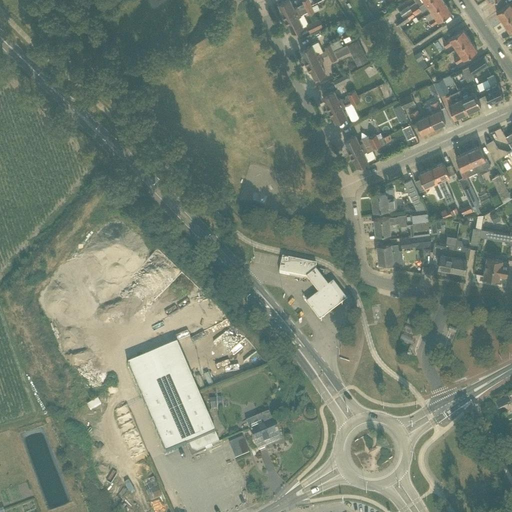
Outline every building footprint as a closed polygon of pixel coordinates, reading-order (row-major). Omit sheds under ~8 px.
[(289,0),(286,0),(278,4),(285,18),(311,5),(308,0),(303,0),(302,1),(304,4),(294,9),(289,0)] [(427,0),(414,0),(416,1),(410,6),(413,10),(427,0)] [(443,0),(427,0),(413,10),(412,10),(415,15),(422,11),(422,12),(429,7),(431,11),(445,2),(443,0)] [(511,6),(511,0),(496,12),(503,21),(511,15),(511,8),(511,7),(511,6)] [(445,2),(431,11),(435,16),(429,21),(432,25),(451,12),(445,2)] [(311,5),(285,18),(292,32),(303,26),(298,17),(307,12),(309,15),(315,13),(315,12),(320,9),(317,4),(312,6),(311,5)] [(413,10),(410,6),(409,5),(399,12),(403,17),(412,10),(413,10)] [(509,31),(511,29),(511,15),(503,21),(509,31)] [(319,18),(306,24),(310,33),(323,27),(319,18)] [(457,48),(470,39),(463,29),(443,43),(446,47),(453,43),(457,48)] [(453,58),(456,63),(477,49),(470,39),(457,48),(460,53),(453,58)] [(307,64),(321,57),(328,54),(334,51),(333,50),(342,46),(339,40),(324,47),(326,50),(324,51),(319,42),(300,50),(307,64)] [(358,40),(347,45),(357,66),(368,61),(358,40)] [(334,51),(328,54),(332,61),(337,59),(334,51)] [(468,66),(469,66),(473,75),(488,65),(482,56),(468,66)] [(321,57),(307,64),(314,78),(325,73),(321,63),(323,62),(321,57)] [(426,65),(422,58),(418,61),(424,70),(428,67),(426,65)] [(375,63),(365,66),(368,76),(378,73),(375,63)] [(454,72),(453,66),(436,71),(438,77),(454,72)] [(473,75),(469,66),(462,69),(467,81),(474,78),(473,75)] [(336,86),(350,80),(347,74),(333,80),(336,86)] [(491,87),(485,89),(484,88),(479,91),(483,100),(488,97),(490,101),(491,101),(501,97),(503,95),(493,74),(487,77),(491,87)] [(450,75),(433,82),(439,95),(449,91),(446,85),(454,82),(450,75)] [(433,83),(427,86),(432,95),(437,93),(433,83)] [(466,87),(458,91),(462,98),(468,112),(481,106),(471,84),(466,87)] [(358,96),(355,90),(347,94),(350,100),(358,96)] [(454,118),(468,112),(462,98),(458,91),(458,90),(445,96),(454,118)] [(329,109),(343,102),(341,99),(338,100),(334,91),(323,96),(329,109)] [(399,99),(403,109),(416,104),(411,94),(399,99)] [(360,100),(358,96),(350,100),(352,104),(360,100)] [(427,114),(433,127),(445,122),(440,109),(441,109),(437,100),(431,103),(434,111),(427,114)] [(343,102),(329,109),(335,122),(347,117),(342,108),(345,107),(343,102)] [(421,133),(433,127),(427,114),(420,117),(417,110),(411,112),(414,121),(416,120),(421,133)] [(402,128),(406,139),(414,135),(410,124),(402,128)] [(350,153),(384,137),(382,131),(369,137),(368,135),(360,139),(362,142),(360,143),(356,135),(344,140),(350,153)] [(368,161),(364,152),(366,151),(367,153),(375,149),(374,148),(390,141),(387,135),(384,137),(350,153),(357,166),(368,161)] [(502,156),(502,155),(493,140),(486,144),(490,150),(489,151),(495,160),(502,156)] [(480,146),(468,151),(477,172),(482,182),(485,181),(481,173),(489,169),(488,167),(491,166),(487,158),(486,159),(480,146)] [(511,149),(502,155),(502,156),(495,160),(502,172),(500,174),(510,197),(511,196),(511,149)] [(477,172),(468,151),(456,157),(462,170),(461,170),(464,178),(477,172)] [(443,178),(449,176),(443,162),(431,168),(444,196),(450,194),(443,178)] [(425,186),(431,184),(437,199),(444,196),(431,168),(419,174),(421,178),(415,180),(415,178),(414,178),(420,191),(426,188),(425,186)] [(510,197),(500,174),(492,178),(503,202),(510,197)] [(410,196),(418,193),(412,180),(404,183),(410,196)] [(472,207),(479,204),(471,185),(463,189),(472,207)] [(372,195),(374,210),(395,208),(393,188),(385,189),(385,193),(372,195)] [(459,214),(456,207),(450,210),(453,217),(459,214)] [(390,224),(399,223),(399,226),(410,225),(411,236),(430,234),(429,224),(431,224),(427,212),(427,209),(391,213),(392,216),(375,218),(376,234),(390,232),(390,224)] [(443,220),(431,221),(432,230),(432,232),(440,231),(439,229),(442,229),(442,224),(443,224),(443,220)] [(449,241),(456,242),(458,221),(452,220),(449,241)] [(482,229),(473,228),(470,243),(479,245),(482,229)] [(494,231),(493,239),(509,241),(510,234),(494,231)] [(413,237),(400,238),(401,248),(417,246),(417,248),(427,247),(427,245),(431,245),(431,235),(413,237)] [(451,269),(454,256),(446,255),(448,243),(435,241),(433,252),(441,253),(438,267),(451,269)] [(379,260),(379,262),(388,261),(389,264),(400,263),(400,257),(392,258),(391,243),(377,245),(378,253),(376,254),(377,260),(379,260)] [(464,272),(466,258),(469,259),(471,248),(463,246),(461,257),(454,256),(451,269),(464,272)] [(494,279),(495,275),(506,277),(509,263),(502,262),(503,260),(487,257),(483,276),(494,279)] [(313,281),(316,266),(282,259),(279,274),(313,281)] [(400,342),(411,344),(417,318),(407,316),(400,342)] [(215,371),(198,378),(202,389),(219,382),(215,371)] [(210,409),(223,409),(222,399),(210,399),(210,409)] [(265,445),(280,439),(269,413),(259,418),(262,424),(249,429),(258,451),(266,447),(265,445)] [(209,418),(159,439),(166,455),(187,446),(188,449),(191,448),(192,451),(197,453),(220,443),(209,418)] [(229,443),(236,460),(250,454),(243,437),(229,443)] [(155,511),(158,511),(166,509),(154,478),(143,483),(155,511)]
